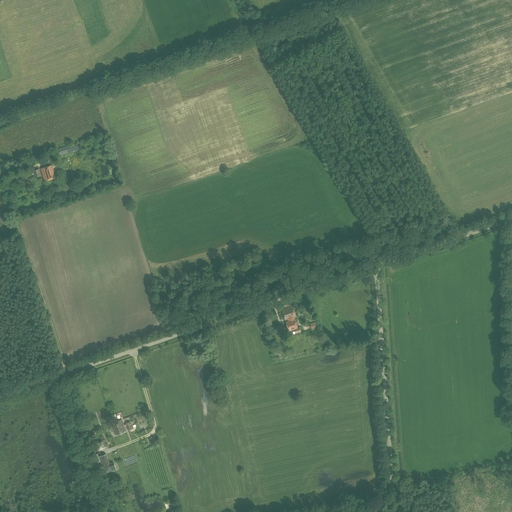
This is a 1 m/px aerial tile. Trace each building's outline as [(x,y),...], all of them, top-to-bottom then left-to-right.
[(55,150),(57,156),(79,150),(77,143),(55,150)] [(45,153),(46,160),(54,157),(52,151),(45,153)] [(41,168),(45,181),(56,178),(52,165),(41,168)] [(282,310),(285,320),(288,319),(289,321),(286,322),(289,331),(298,328),(294,317),(296,317),(293,306),(282,310)] [(110,430),(113,436),(126,431),(122,420),(112,424),(114,429),(110,430)] [(94,443),(97,450),(106,446),(103,440),(94,443)] [(106,473),(116,469),(114,462),(110,464),(106,454),(99,456),(106,473)]
